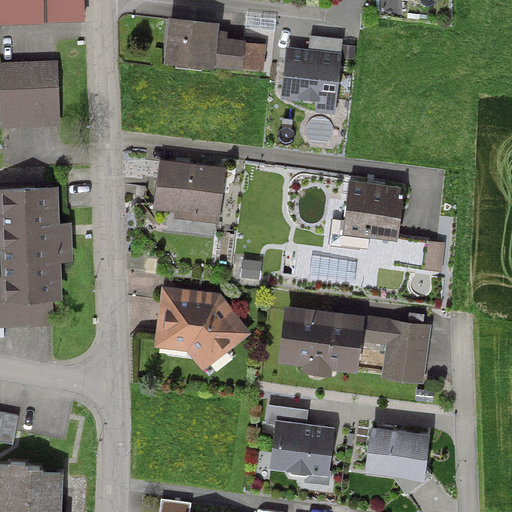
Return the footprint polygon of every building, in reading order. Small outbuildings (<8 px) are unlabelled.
[(79,0),(0,0),(1,21),(80,19),(79,0)] [(216,26),(171,22),(168,62),(212,66),(216,26)] [(338,57),(290,52),(285,96),(319,99),(318,109),(332,110),(338,57)] [(51,66),(3,68),(6,120),(53,118),(51,66)] [(217,165),(160,158),(156,199),(213,206),(217,165)] [(396,185),(351,181),(346,227),(392,232),(396,185)] [(58,297),(53,193),(2,195),(6,299),(58,297)] [(262,261),(243,259),(241,278),(259,281),(262,261)] [(217,292),(163,286),(156,340),(188,343),(202,360),(243,328),(217,292)] [(425,323),(285,306),(280,352),(350,360),(353,333),(389,338),(385,370),(419,374),(425,323)] [(17,413),(0,410),(0,440),(11,443),(17,413)] [(327,426),(277,419),(272,459),(322,466),(327,426)] [(424,430),(371,423),(367,461),(420,468),(424,430)] [(0,511),(59,511),(61,470),(2,467),(0,511)]
